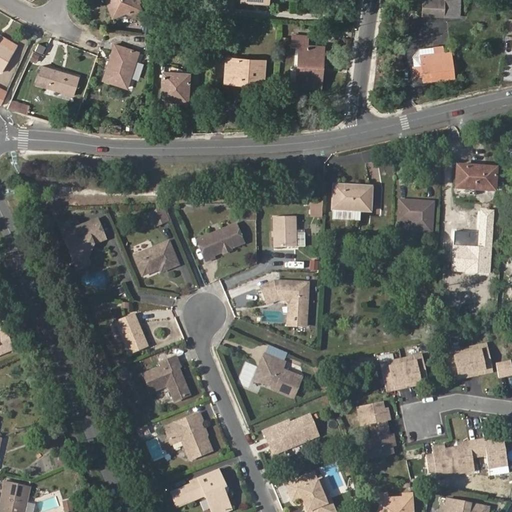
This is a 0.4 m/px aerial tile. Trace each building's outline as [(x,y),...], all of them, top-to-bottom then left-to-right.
[(127,7),(118,11),(114,0),(105,0),(112,16),(128,10),(127,7)] [(114,0),(118,11),(127,7),(128,10),(131,15),(142,11),(139,2),(133,4),(131,0),(114,0)] [(415,0),(415,14),(423,14),(423,0),(415,0)] [(423,0),(423,14),(443,15),(443,0),(423,0)] [(443,0),(443,15),(460,15),(460,0),(443,0)] [(307,45),(307,36),(292,34),(292,44),(299,45),(296,85),(315,87),(317,66),(321,66),(323,46),(307,45)] [(0,69),(3,71),(16,44),(0,35),(0,69)] [(126,87),(137,52),(114,44),(103,79),(126,87)] [(421,56),(435,54),(434,47),(419,49),(413,57),(414,66),(422,65),(421,56)] [(29,61),(35,64),(39,55),(33,52),(29,61)] [(435,54),(421,56),(422,65),(414,66),(415,77),(424,76),(424,80),(454,76),(451,52),(435,54)] [(263,79),(265,60),(227,57),(225,82),(247,83),(248,78),(263,79)] [(72,95),(77,76),(41,66),(36,84),(72,95)] [(187,102),(188,73),(162,72),(161,100),(187,102)] [(8,108),(24,114),(27,105),(12,100),(8,108)] [(494,190),(495,167),(457,165),(455,187),(494,190)] [(369,210),(370,188),(334,185),(333,208),(351,209),(369,210)] [(311,215),(323,215),(323,200),(311,200),(311,215)] [(431,230),(432,202),(399,200),(398,220),(410,221),(410,229),(431,230)] [(332,217),(351,218),(351,209),(333,208),(332,217)] [(165,223),(160,209),(147,214),(152,228),(165,223)] [(271,249),(295,248),(294,218),(271,219),(271,233),(271,239),(271,249)] [(78,228),(75,220),(61,225),(64,234),(66,233),(68,238),(65,240),(75,264),(85,260),(88,254),(86,247),(91,245),(104,240),(97,221),(78,228)] [(241,243),(234,225),(196,240),(204,261),(211,258),(211,256),(219,253),(220,250),(226,248),(229,249),(241,243)] [(176,264),(168,242),(133,256),(140,275),(158,268),(159,272),(176,264)] [(77,270),(88,266),(85,260),(75,264),(77,270)] [(273,280),(257,287),(259,289),(272,284),(276,284),(276,280),(273,280)] [(287,319),(296,320),(295,281),(276,280),(276,284),(272,284),(259,289),(265,306),(275,301),(284,302),(287,306),(287,319)] [(306,320),(308,306),(308,282),(295,281),(296,320),(306,320)] [(145,347),(131,313),(114,320),(128,354),(145,347)] [(0,353),(14,348),(7,331),(0,334),(0,353)] [(491,367),(486,345),(443,354),(448,377),(462,374),(463,378),(478,375),(477,370),(491,367)] [(277,359),(264,354),(262,359),(261,361),(265,363),(261,374),(263,382),(275,387),(274,390),(292,397),(294,396),(302,377),(282,369),(284,362),(277,359)] [(426,379),(421,356),(379,365),(384,388),(397,385),(398,389),(413,386),(413,382),(426,379)] [(158,365),(160,367),(143,375),(150,392),(161,387),(167,388),(173,402),(188,396),(177,370),(179,368),(175,358),(158,365)] [(261,361),(253,382),(274,390),(275,387),(263,382),(261,374),(265,363),(261,361)] [(511,375),(508,361),(494,363),(497,378),(511,375)] [(119,382),(130,378),(125,368),(115,372),(119,382)] [(382,411),(381,403),(356,408),(360,428),(369,425),(372,440),(364,442),(368,461),(392,455),(390,447),(388,436),(385,423),(382,411)] [(202,422),(199,415),(164,429),(169,441),(175,439),(180,441),(189,461),(210,452),(204,437),(200,436),(199,433),(202,432),(200,426),(202,422)] [(277,429),(276,426),(262,431),(272,452),(284,448),(285,450),(317,436),(309,416),(288,425),(277,429)] [(36,427),(29,429),(32,436),(39,433),(36,427)] [(149,434),(147,427),(139,430),(142,437),(149,434)] [(430,453),(431,457),(424,458),(426,473),(434,472),(434,478),(473,471),(471,458),(485,455),(488,469),(507,465),(503,441),(495,442),(484,444),(484,440),(468,442),(468,447),(458,449),(442,451),(430,453)] [(210,511),(227,511),(230,511),(221,488),(224,487),(218,472),(191,482),(191,485),(193,489),(198,491),(201,498),(205,499),(210,511)] [(316,482),(312,474),(285,485),(291,501),(300,498),(306,511),(333,511),(330,503),(325,504),(316,482)] [(330,503),(320,480),(316,482),(325,504),(330,503)] [(24,511),(30,487),(4,481),(0,497),(0,511),(24,511)] [(191,485),(185,488),(191,501),(201,498),(198,491),(193,489),(191,485)] [(191,501),(185,488),(172,493),(178,506),(191,501)] [(388,501),(388,496),(376,497),(376,501),(382,506),(379,511),(413,511),(413,498),(404,498),(404,500),(388,501)] [(489,511),(490,508),(452,501),(450,511),(489,511)]
